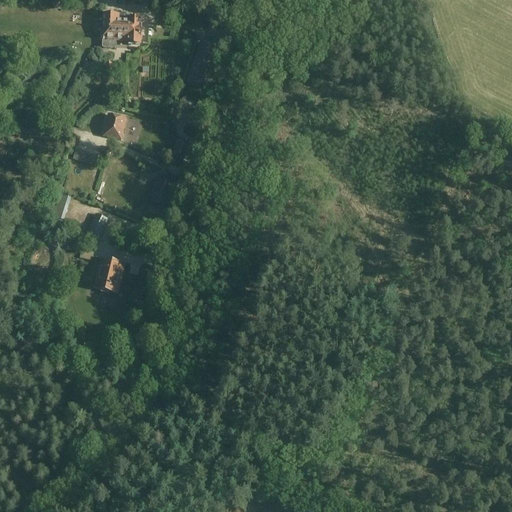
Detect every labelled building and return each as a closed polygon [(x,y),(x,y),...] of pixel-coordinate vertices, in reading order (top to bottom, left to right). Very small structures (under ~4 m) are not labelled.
[(102,39),(102,49),(109,49),(109,48),(116,49),(116,41),(128,42),(128,45),(139,45),(140,20),(129,20),(129,22),(117,22),(117,17),(104,16),(103,39),(102,39)] [(193,65),(187,83),(202,88),(209,70),(216,49),(201,44),(193,65)] [(109,62),(105,66),(110,71),(114,67),(109,62)] [(184,99),(182,107),(192,110),(194,102),(184,99)] [(108,115),(103,138),(121,142),(126,120),(108,115)] [(177,141),(172,156),(184,160),(189,144),(177,141)] [(77,148),(73,160),(94,167),(98,155),(77,148)] [(96,216),(86,238),(97,243),(107,221),(96,216)] [(101,260),(94,289),(117,295),(124,265),(101,260)]
